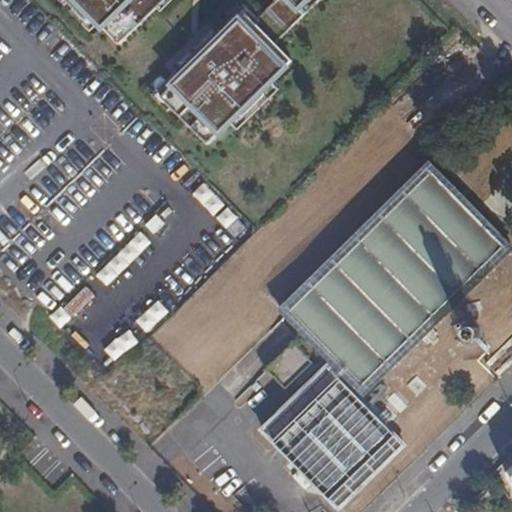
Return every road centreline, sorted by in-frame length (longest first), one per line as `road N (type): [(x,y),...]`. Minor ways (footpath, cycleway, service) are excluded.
road 1 (unknown): [(147,157),(192,191),(203,232),(40,392)]
road 2 (residential): [(0,351),(158,511)]
road 3 (unknown): [(147,157),(27,282)]
road 4 (unknown): [(41,57),(147,157)]
road 5 (unknown): [(203,412),(307,511)]
road 6 (residential): [(412,511),(511,416)]
